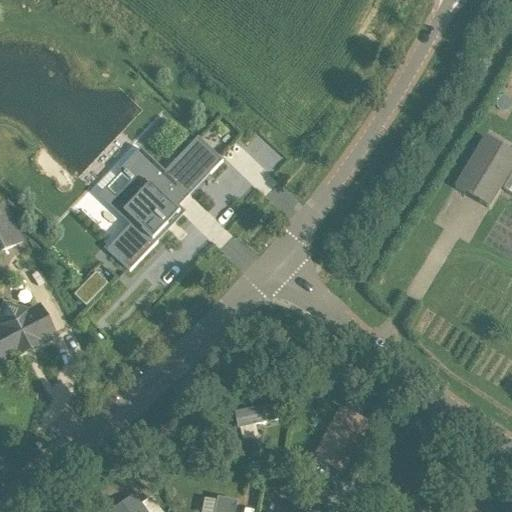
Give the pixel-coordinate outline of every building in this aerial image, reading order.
[(511,153),(485,138),(454,189),(489,211),(511,171),(511,153)] [(107,251),(129,272),(185,215),(178,209),(223,163),(198,139),(164,173),(141,151),(119,172),(121,174),(99,197),(130,227),(107,251)] [(0,254),(21,243),(3,208),(0,209),(0,254)] [(96,274),(73,297),(86,309),(108,285),(96,274)] [(29,315),(6,308),(0,325),(0,358),(3,365),(53,339),(38,311),(29,315)] [(275,405),(234,414),(238,431),(279,421),(275,405)] [(371,427),(342,411),(315,460),(344,476),(371,427)] [(402,449),(373,489),(402,509),(430,469),(402,449)] [(175,452),(138,468),(145,484),(182,468),(175,452)] [(266,456),(265,465),(278,467),(279,458),(266,456)] [(494,506),(504,511),(511,502),(501,495),(494,506)] [(473,511),(454,499),(445,511),(473,511)] [(237,511),(239,505),(218,500),(215,511),(237,511)]
